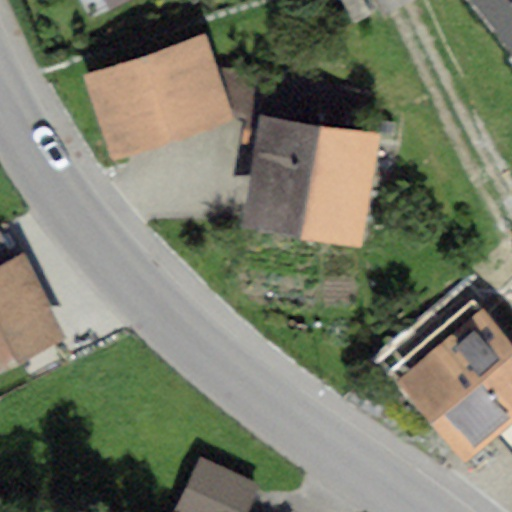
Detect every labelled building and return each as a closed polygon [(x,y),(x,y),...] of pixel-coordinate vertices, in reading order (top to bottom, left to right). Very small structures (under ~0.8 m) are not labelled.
[(101,78),(121,138),(216,106),(196,47),(101,78)] [(359,135),(366,96),(260,77),(250,135),(260,137),(254,166),(266,168),(260,205),(349,221),(364,135),(359,135)] [(0,350),(49,326),(14,256),(0,263),(0,350)] [(511,355),(511,342),(489,315),(420,372),(472,434),(511,401),(511,371),(504,362),(511,355)] [(176,511),(241,511),(254,484),(201,459),(176,511)]
